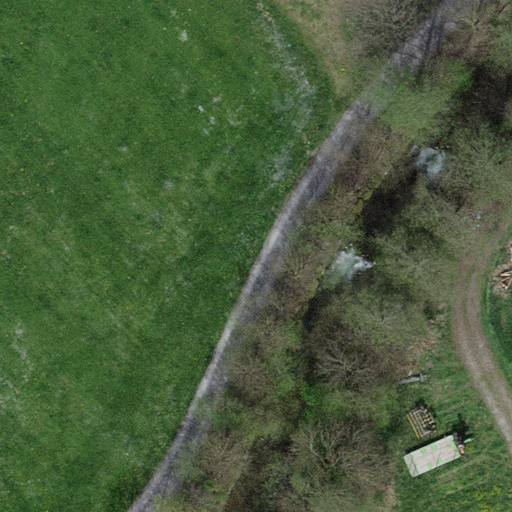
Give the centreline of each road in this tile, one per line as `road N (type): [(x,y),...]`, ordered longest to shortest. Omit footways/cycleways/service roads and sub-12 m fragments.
road 1 (track): [(466,0),(346,131),(168,445),(117,511)]
road 2 (track): [(511,178),(445,266),(475,390),(511,455)]
